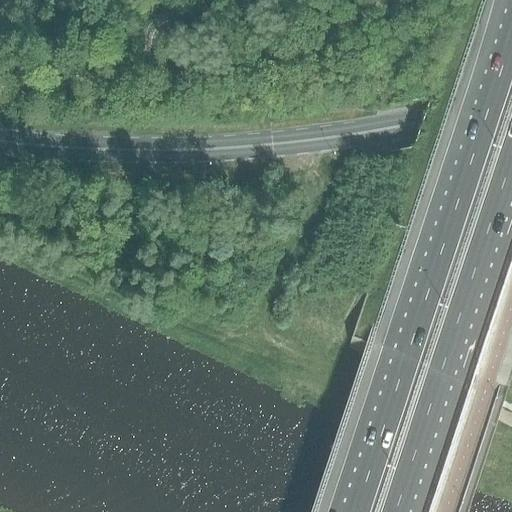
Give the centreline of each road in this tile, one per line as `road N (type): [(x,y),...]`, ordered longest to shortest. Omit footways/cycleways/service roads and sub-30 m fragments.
road 1 (trunk): [(511,33),(354,511)]
road 2 (track): [(314,138),(307,199),(259,308),(263,334),(511,449)]
road 3 (primary): [(415,123),(270,144),(139,150),(0,141)]
road 4 (trunk): [(393,511),(511,153)]
